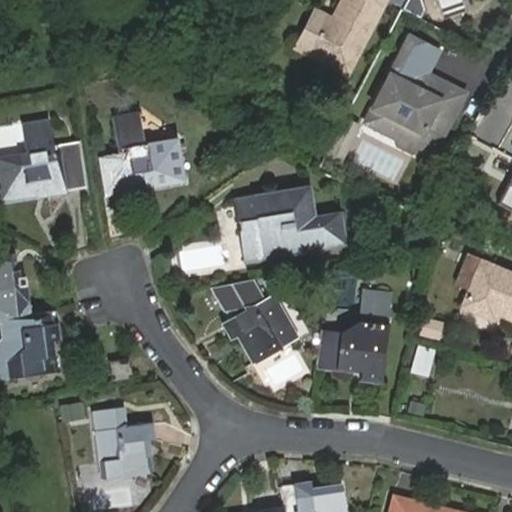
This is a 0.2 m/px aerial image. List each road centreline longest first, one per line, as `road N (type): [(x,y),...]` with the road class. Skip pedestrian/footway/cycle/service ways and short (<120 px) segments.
road 1 (residential): [(511,469),(374,435),(282,430),(231,443)]
road 2 (residential): [(231,443),(115,280)]
